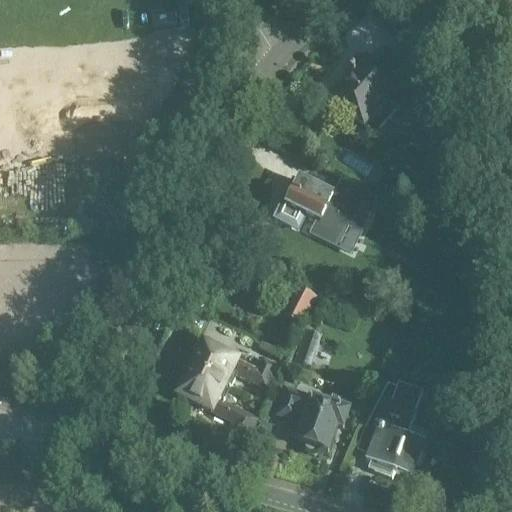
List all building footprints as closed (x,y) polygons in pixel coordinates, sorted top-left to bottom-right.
[(425,71),(422,57),(414,59),(417,73),(425,71)] [(374,140),(397,115),(387,106),(394,99),(407,110),(423,92),(388,62),(376,75),(362,62),(350,76),(355,81),(334,105),(337,108),(334,112),(334,116),(341,122),(345,121),(349,118),(374,140)] [(301,220),(319,229),(315,238),(337,249),(349,224),(363,231),(378,201),(360,193),(351,211),(330,200),(331,200),(300,185),(294,196),(288,198),(284,206),(286,213),(287,213),(283,222),(297,229),(301,220)] [(304,297),(292,318),(307,325),(318,304),(304,297)] [(348,343),(351,329),(326,322),(318,354),(329,357),(334,339),(348,343)] [(236,379),(266,394),(277,372),(263,365),(258,376),(204,349),(191,375),(229,393),(236,379)] [(178,400),(235,428),(230,437),(246,445),(256,425),(222,408),(229,393),(191,375),(178,400)] [(373,462),(378,464),(374,476),(391,483),(394,477),(411,483),(423,449),(407,443),(423,401),(387,388),(364,432),(382,438),(373,462)] [(287,396),(279,420),(293,425),(296,416),(306,420),(297,447),(306,450),(305,453),(307,457),(314,460),(318,457),(319,454),(328,457),(337,431),(343,433),(348,417),(287,396)]
